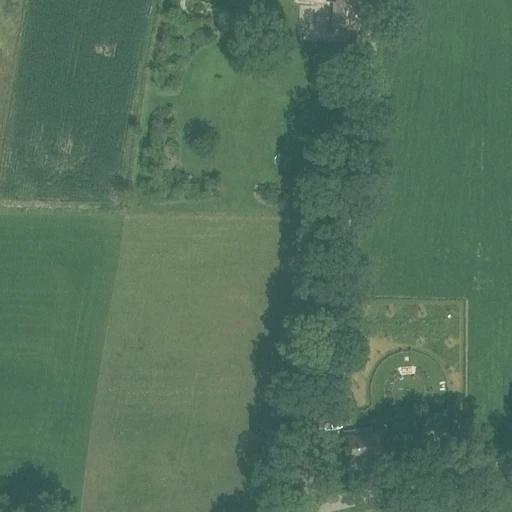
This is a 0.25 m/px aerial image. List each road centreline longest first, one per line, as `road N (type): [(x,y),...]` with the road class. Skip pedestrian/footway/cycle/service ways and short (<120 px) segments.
road 1 (unclassified): [(304,511),(376,0)]
road 2 (unclassified): [(307,511),(511,460)]
